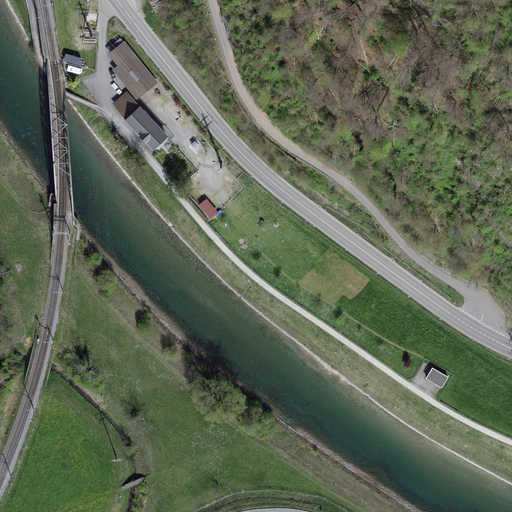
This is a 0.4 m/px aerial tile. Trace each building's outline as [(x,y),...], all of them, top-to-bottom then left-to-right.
[(159,82),(133,51),(113,67),(139,98),(159,82)] [(82,65),(84,56),(69,53),(67,62),(82,65)] [(168,136),(127,92),(114,105),(155,149),(168,136)] [(205,201),(200,205),(210,218),(216,213),(205,201)] [(433,367),(426,378),(443,388),(449,377),(433,367)]
